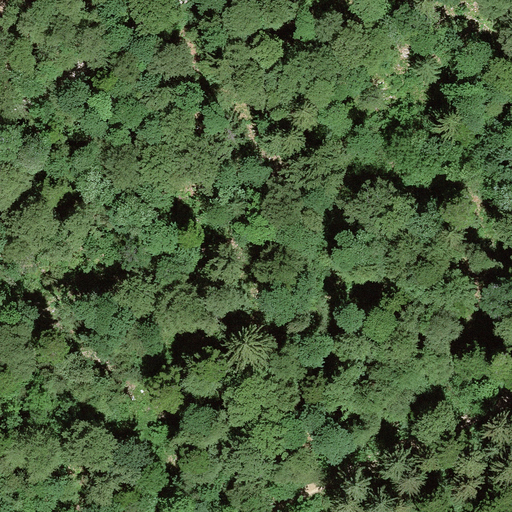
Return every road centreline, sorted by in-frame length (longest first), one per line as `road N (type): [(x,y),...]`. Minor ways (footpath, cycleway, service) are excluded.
road 1 (track): [(256,511),(511,392)]
road 2 (track): [(175,0),(98,58),(0,110)]
